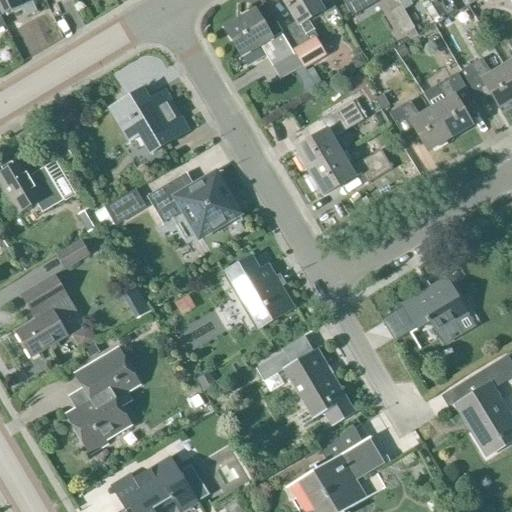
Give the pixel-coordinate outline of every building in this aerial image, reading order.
[(0,0),(0,16),(1,17),(22,7),(27,17),(38,12),(32,0),(0,0)] [(282,0),(296,22),(287,28),(299,48),(295,50),(305,67),(325,56),(317,44),(320,42),(307,21),(322,12),(325,17),(336,11),(329,0),(282,0)] [(398,0),(404,10),(413,6),(409,0),(398,0)] [(390,13),(403,35),(414,28),(401,7),(390,13)] [(256,10),(223,30),(240,58),(259,47),(272,68),(293,56),(281,35),(273,39),(256,10)] [(414,28),(403,35),(408,42),(419,36),(414,28)] [(499,111),(511,103),(511,81),(504,67),(491,75),(480,62),(461,73),(476,98),(488,92),(499,111)] [(423,95),(432,110),(450,140),(472,127),(461,107),(473,100),(458,74),(423,95)] [(189,132),(165,92),(149,102),(142,91),(109,110),(128,143),(138,137),(149,155),(189,132)] [(383,96),(375,100),(382,111),(390,107),(383,96)] [(306,169),(309,173),(341,155),(333,141),(364,122),(353,103),(328,117),(334,126),(295,150),(299,157),(296,159),(303,171),(306,169)] [(409,103),(389,115),(405,141),(416,134),(428,153),(450,140),(432,110),(420,117),(409,103)] [(63,164),(72,159),(65,147),(65,145),(54,152),(62,165),(63,164)] [(350,170),(341,155),(309,173),(323,197),(361,174),(368,185),(393,171),(381,152),(350,170)] [(34,183),(21,162),(0,174),(0,185),(18,215),(36,204),(42,214),(63,202),(47,175),(34,183)] [(206,218),(213,231),(239,215),(224,189),(215,194),(207,180),(192,189),(184,174),(147,197),(163,223),(183,211),(192,226),(206,218)] [(116,227),(146,208),(135,190),(105,208),(116,227)] [(66,271),(90,257),(82,243),(58,257),(66,271)] [(250,259),(224,274),(257,330),(295,307),(271,266),(258,273),(250,259)] [(36,321),(16,333),(31,359),(67,337),(59,323),(76,313),(54,276),(21,296),(36,321)] [(446,279),(402,305),(404,309),(405,311),(410,319),(411,320),(417,330),(430,322),(434,331),(443,345),(462,334),(453,319),(466,312),(446,279)] [(286,369),(315,420),(325,414),(333,428),(354,415),(316,351),(292,365),(285,353),(256,370),(263,382),(286,369)] [(68,417),(90,454),(133,429),(114,398),(137,385),(118,352),(76,377),(92,403),(68,417)] [(472,397),(458,407),(488,456),(511,441),(511,419),(492,387),(511,374),(511,367),(507,359),(465,386),(472,397)] [(208,372),(196,380),(203,393),(216,386),(208,372)] [(195,392),(181,400),(188,414),(203,406),(195,392)] [(329,463),(286,489),(300,511),(346,511),(387,488),(373,466),(383,460),(370,439),(364,443),(355,429),(321,449),(329,463)] [(180,473),(171,458),(135,480),(132,475),(112,487),(127,511),(133,507),(135,511),(155,511),(154,510),(173,499),(180,511),(185,511),(199,503),(198,502),(210,495),(192,466),(180,473)]
